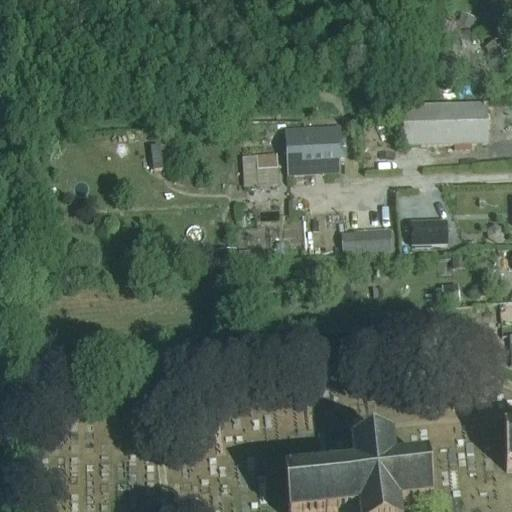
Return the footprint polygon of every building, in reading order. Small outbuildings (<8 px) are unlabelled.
[(496,43),(485,51),(494,64),(505,56),(496,43)] [(442,44),(442,82),(459,82),(459,44),(442,44)] [(404,150),(488,148),(487,108),(402,111),(404,150)] [(343,145),(339,145),(339,133),(285,136),(288,179),(339,177),(338,164),(345,164),(343,145)] [(257,159),(275,158),(274,145),(256,146),(257,159)] [(160,148),(150,150),(153,174),(164,172),(160,148)] [(257,172),(277,171),(277,158),(275,158),(257,159),(257,172)] [(447,249),(446,225),(410,226),(411,250),(447,249)] [(390,234),(380,234),(354,236),(354,241),(355,260),(391,258),(390,234)] [(236,252),(216,254),(217,272),(237,271),(236,252)] [(251,255),(238,255),(239,270),(252,269),(251,255)] [(463,261),(449,262),(450,273),(463,272),(463,261)] [(457,289),(440,290),(441,307),(459,306),(457,289)] [(511,435),(503,436),(506,475),(511,474),(511,435)] [(285,481),(283,481),(283,483),(284,483),(287,511),(400,511),(428,509),(429,510),(431,510),(431,508),(433,507),(433,505),(432,505),(428,468),(429,468),(429,465),(426,465),(426,463),(424,463),(424,464),(394,467),(392,449),(393,449),(393,446),(391,446),(390,444),(388,445),(388,446),(354,450),(354,448),(352,449),(352,451),(350,451),(350,454),(351,453),(353,470),(351,473),(323,476),(323,475),(320,475),(321,476),(287,480),(287,478),(284,479),(285,481)]
